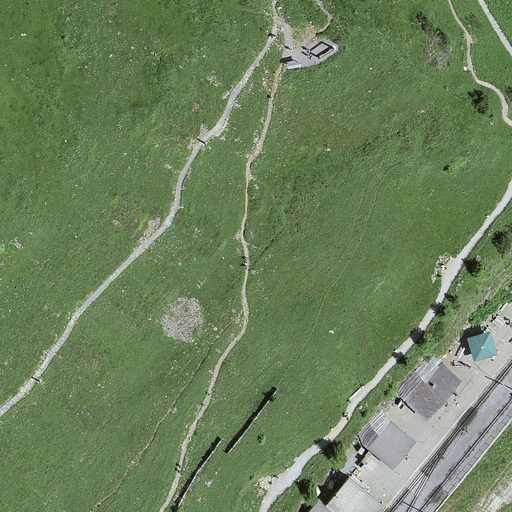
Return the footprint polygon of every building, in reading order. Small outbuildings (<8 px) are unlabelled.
[(434,355),(401,396),(428,418),(462,377),(434,355)] [(385,413),(362,442),(394,467),(417,438),(385,413)] [(361,511),(378,492),(345,465),(325,489),(353,511),(352,511),(361,511)] [(352,511),(353,511),(325,489),(306,511),(352,511)] [(386,496),(378,492),(361,511),(383,511),(392,501),(386,496)]
